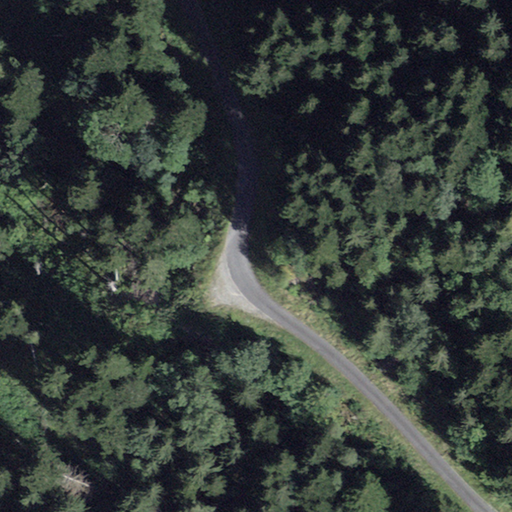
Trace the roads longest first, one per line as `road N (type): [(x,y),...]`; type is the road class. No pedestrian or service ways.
road 1 (unclassified): [(188,0),(243,148),(238,282),(309,333)]
road 2 (unclassified): [(487,511),(309,333)]
